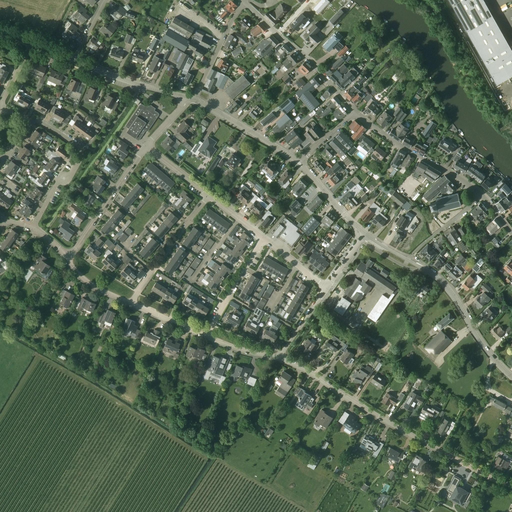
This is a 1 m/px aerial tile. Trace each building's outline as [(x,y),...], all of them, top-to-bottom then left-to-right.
[(223,9),(227,13),(229,11),(231,12),(237,6),(231,0),(225,7),(223,9)] [(327,0),(321,0),(313,9),(319,13),(329,2),(327,0)] [(477,0),(442,0),(488,79),(486,80),(488,84),(490,83),(492,88),(511,76),(511,60),(509,55),(477,0)] [(281,4),(271,15),(268,12),(264,17),(273,26),(288,10),(284,6),(283,6),(281,4)] [(83,24),(89,17),(85,13),(87,11),(81,6),(73,16),(83,24)] [(118,19),(122,15),(125,17),(133,20),(135,15),(127,12),(125,11),(121,7),(119,9),(114,6),(110,11),(112,13),(109,15),(116,21),(118,19)] [(218,15),(223,20),(228,14),(227,13),(223,9),(221,7),(216,13),(218,15)] [(311,22),(309,20),(309,19),(302,13),(296,20),(294,22),(292,24),(299,30),(302,26),(305,28),(311,22)] [(335,16),(331,21),(335,25),(344,16),(340,13),(336,17),(335,16)] [(168,28),(187,39),(189,37),(194,28),(174,17),(169,26),(168,28)] [(245,32),(252,25),(245,18),(240,22),(244,26),(242,28),(245,32)] [(109,37),(116,28),(112,25),(110,27),(105,23),(101,29),(106,33),(105,34),(109,37)] [(256,36),(267,29),(260,23),(251,30),(256,36)] [(73,41),(79,34),(76,31),(78,29),(72,24),(64,33),(73,41)] [(308,31),(304,35),(309,40),(310,39),(312,40),(311,40),(313,42),(315,43),(319,38),(315,34),(318,31),(313,26),(309,30),(309,29),(308,31)] [(187,40),(187,39),(168,28),(168,29),(162,38),(184,51),(187,46),(187,45),(188,45),(190,41),(187,40)] [(127,34),(124,42),(131,44),(133,36),(127,34)] [(237,38),(235,36),(231,34),(225,46),(232,49),(237,38)] [(272,35),(268,39),(267,38),(265,40),(264,40),(255,48),(264,57),(279,42),(272,35)] [(208,47),(211,41),(200,36),(198,39),(201,40),(199,43),(208,47)] [(244,44),(249,42),(243,36),(240,40),(244,44)] [(333,38),(325,45),(331,50),(336,45),(338,47),(343,43),(340,40),(338,39),(338,38),(337,37),(337,38),(335,36),(333,38)] [(149,48),(154,51),(156,47),(157,44),(159,40),(154,37),(153,39),(149,48)] [(87,44),(91,48),(90,50),(93,53),(98,47),(100,50),(105,44),(102,42),(97,38),(95,41),(92,38),(87,44)] [(195,50),(194,51),(194,52),(201,56),(204,51),(201,49),(201,48),(190,41),(188,45),(187,45),(195,50)] [(285,44),(276,53),(283,60),(292,51),(285,44)] [(341,57),(348,49),(345,45),(341,49),(342,50),(338,54),(341,57)] [(181,70),(189,55),(177,49),(177,48),(175,47),(173,52),(175,53),(171,60),(178,64),(176,67),(181,70)] [(243,52),(241,47),(232,52),(234,56),(235,56),(243,52)] [(121,59),(124,52),(120,51),(120,49),(117,48),(117,50),(112,48),(110,55),(121,59)] [(129,58),(142,63),(144,55),(135,52),(136,49),(132,48),(131,51),(129,58)] [(269,60),(273,56),(269,52),(261,60),(263,63),(268,59),(269,60)] [(288,58),(283,63),(286,66),(283,69),(286,72),(289,69),(294,65),(300,60),(294,53),(288,58)] [(402,65),(408,58),(404,54),(398,61),(402,65)] [(156,72),(162,60),(155,56),(149,68),(150,68),(150,70),(154,72),(155,71),(156,72)] [(338,66),(344,60),(347,57),(346,56),(342,56),(341,57),(332,66),(325,72),(328,75),(338,66)] [(219,61),(220,62),(218,66),(223,69),(222,71),(225,73),(230,64),(226,62),(227,61),(222,59),(221,60),(220,60),(219,61)] [(313,68),(306,61),(299,69),(301,71),(300,71),(302,73),(305,75),(313,68)] [(166,70),(169,71),(167,74),(174,78),(177,71),(175,69),(175,68),(172,66),(173,66),(165,62),(164,64),(168,66),(166,70)] [(258,62),(251,68),(259,77),(266,71),(258,62)] [(47,73),(44,72),(46,68),(34,63),(30,72),(41,77),(39,83),(43,84),(47,73)] [(0,75),(5,78),(8,72),(6,71),(7,68),(5,67),(6,66),(2,64),(2,66),(0,64),(0,75)] [(335,82),(349,70),(344,64),(330,77),(335,82)] [(342,76),(335,82),(342,89),(359,73),(353,67),(346,75),(345,74),(342,76)] [(251,84),(245,77),(248,75),(246,73),(244,75),(243,75),(234,82),(229,78),(229,77),(223,74),(212,69),(207,78),(208,78),(202,91),(212,95),(216,86),(223,89),(225,91),(232,99),(251,84)] [(67,77),(63,76),(52,71),(48,80),(47,84),(50,86),(52,82),(58,85),(57,87),(62,89),(67,77)] [(179,79),(183,81),(189,85),(194,75),(187,72),(185,77),(181,76),(179,79)] [(287,84),(292,79),(287,74),(282,79),(287,84)] [(311,92),(316,88),(323,82),(318,75),(306,85),(305,84),(296,92),(311,111),(320,103),(311,92)] [(357,82),(360,85),(366,79),(364,76),(357,82)] [(296,82),(301,88),(306,83),(301,78),(296,82)] [(81,94),(75,92),(79,83),(72,79),(68,88),(66,88),(65,90),(69,92),(71,91),(71,90),(73,91),(70,96),(76,99),(77,99),(79,100),(81,94)] [(356,95),(359,92),(354,86),(345,94),(350,100),(352,99),(354,96),(355,97),(356,95)] [(366,104),(371,99),(374,96),(371,93),(370,94),(367,91),(368,90),(365,87),(359,92),(356,95),(355,97),(354,96),(352,99),(356,103),(362,98),(363,98),(365,100),(364,101),(367,104),(366,104)] [(96,101),(99,94),(96,92),(97,90),(91,88),(88,94),(87,94),(84,99),(89,101),(90,98),(96,101)] [(322,95),(323,96),(326,99),(333,93),(330,88),(322,95)] [(16,104),(21,106),(26,98),(25,97),(27,94),(23,92),(23,91),(20,90),(16,97),(19,98),(16,104)] [(112,109),(116,102),(113,101),(114,99),(109,95),(105,102),(104,101),(101,106),(105,109),(106,106),(112,109)] [(258,103),(265,97),(262,95),(256,100),(258,103)] [(324,117),(341,103),(336,96),(327,104),(329,106),(325,110),(322,107),(316,112),(319,115),(321,114),(324,117)] [(31,98),(30,99),(26,97),(26,98),(21,106),(26,109),(26,108),(28,109),(34,100),(31,98)] [(32,106),(35,108),(35,109),(39,112),(44,103),(39,101),(40,99),(37,97),(32,106)] [(280,107),(286,114),(295,106),(289,98),(280,107)] [(369,114),(376,106),(373,103),(375,102),(371,99),(366,104),(368,106),(365,111),(369,114)] [(233,113),(240,105),(236,101),(231,106),(231,105),(228,108),(233,113)] [(47,103),(46,104),(44,103),(39,112),(44,114),(45,113),(47,114),(52,105),(48,103),(47,103)] [(158,113),(153,109),(154,107),(150,105),(149,107),(145,104),(144,106),(141,104),(127,124),(126,126),(126,127),(127,128),(129,129),(126,132),(139,141),(146,130),(148,132),(158,116),(159,115),(159,114),(159,113),(158,113)] [(378,104),(377,106),(376,106),(369,114),(373,118),(376,113),(379,115),(384,109),(383,109),(383,107),(382,106),(381,105),(379,104),(378,104)] [(255,119),(263,110),(256,105),(253,108),(254,109),(249,114),(255,119)] [(339,121),(349,111),(343,105),(340,107),(332,114),(339,121)] [(56,121),(61,112),(61,111),(57,109),(57,108),(54,107),(51,112),(54,113),(51,118),(56,121)] [(397,118),(403,110),(399,107),(393,115),(397,118)] [(400,123),(407,114),(402,111),(396,119),(400,123)] [(66,113),(65,114),(61,112),(56,121),(60,124),(63,118),(66,120),(69,115),(66,113)] [(264,125),(265,127),(276,118),(276,117),(272,112),(269,115),(261,122),(261,123),(263,126),(264,125)] [(384,127),(392,117),(385,112),(377,122),(384,127)] [(286,114),(279,120),(277,122),(278,124),(273,129),(278,135),(285,129),(288,132),(302,119),(299,115),(298,115),(294,118),(294,119),(295,120),(294,121),(293,120),(292,121),(286,114)] [(302,126),(311,118),(308,114),(299,123),(302,126)] [(71,128),(76,131),(81,123),(81,122),(83,121),(78,117),(79,117),(76,115),(72,120),(75,122),(71,128)] [(102,119),(99,124),(103,127),(107,122),(102,119)] [(356,131),(362,124),(359,122),(358,123),(355,120),(350,126),(356,131)] [(186,133),(184,131),(189,126),(184,121),(181,124),(181,125),(177,130),(179,132),(176,135),(183,142),(188,137),(185,135),(186,133)] [(326,132),(329,129),(322,121),(319,124),(326,132)] [(436,125),(431,121),(422,134),(428,138),(436,125)] [(81,123),(76,131),(80,134),(86,126),(81,123)] [(399,142),(406,133),(409,129),(401,123),(398,127),(396,131),(393,129),(389,134),(399,142)] [(352,136),(351,136),(356,141),(357,140),(367,129),(362,124),(356,131),(352,136)] [(312,143),(323,134),(316,125),(304,134),(307,137),(303,141),(294,130),(285,138),(294,149),(298,145),(299,147),(309,139),(312,143)] [(86,126),(80,134),(85,137),(90,129),(86,126)] [(90,129),(85,137),(89,140),(93,135),(96,136),(99,131),(97,129),(95,132),(90,129)] [(42,131),(40,134),(36,130),(34,133),(33,132),(32,134),(40,141),(44,136),(45,138),(46,137),(47,135),(42,131)] [(349,150),(355,144),(342,131),(336,137),(349,150)] [(39,146),(37,145),(40,141),(32,134),(30,136),(31,137),(29,139),(34,143),(32,145),(37,149),(39,146)] [(407,135),(405,137),(402,143),(410,148),(415,140),(407,135)] [(173,137),(171,139),(168,137),(161,145),(168,151),(173,146),(176,149),(181,143),(173,137)] [(195,145),(190,151),(197,156),(200,151),(206,156),(207,155),(210,157),(215,149),(212,147),(215,142),(208,137),(200,148),(195,145)] [(349,150),(336,137),(330,143),(342,156),(344,154),(349,150)] [(367,152),(370,149),(370,150),(375,144),(366,137),(359,144),(363,148),(367,152)] [(123,160),(128,152),(125,149),(128,145),(121,140),(117,145),(121,147),(117,153),(122,156),(120,158),(123,160)] [(450,154),(454,147),(443,140),(438,146),(450,154)] [(183,145),(189,151),(192,148),(185,142),(183,145)] [(330,158),(336,152),(327,143),(321,149),(330,158)] [(413,149),(418,152),(422,145),(417,143),(413,149)] [(424,144),(423,146),(422,145),(418,152),(423,154),(427,148),(428,146),(424,144)] [(351,156),(358,149),(354,145),(347,152),(351,156)] [(30,147),(28,150),(24,147),(23,149),(22,148),(20,150),(29,157),(32,152),(33,154),(35,151),(30,147)] [(60,147),(56,153),(53,151),(52,152),(51,153),(57,157),(58,158),(60,156),(64,159),(68,153),(60,147)] [(381,159),(386,153),(378,147),(371,155),(376,159),(378,157),(381,159)] [(404,156),(406,153),(400,149),(392,162),(398,166),(400,162),(404,157),(404,156)] [(28,160),(27,159),(29,157),(20,150),(18,152),(19,153),(18,156),(22,159),(20,161),(25,165),(28,160)] [(55,160),(57,157),(51,153),(52,152),(49,150),(46,155),(48,157),(48,158),(51,160),(50,162),(58,168),(61,164),(55,160)] [(222,168),(224,164),(232,169),(235,165),(238,167),(240,163),(237,162),(239,159),(238,159),(238,157),(237,157),(236,157),(232,154),(227,162),(222,159),(218,165),(222,168)] [(400,168),(401,169),(399,171),(403,174),(405,171),(412,162),(415,158),(408,154),(400,168)] [(216,156),(207,170),(210,172),(220,159),(216,156)] [(111,158),(106,166),(104,168),(109,171),(113,174),(118,167),(114,164),(116,161),(111,158)] [(463,164),(462,163),(463,162),(460,160),(459,161),(457,160),(453,167),(457,169),(457,170),(460,172),(460,171),(464,173),(468,166),(472,160),(469,158),(463,164)] [(321,172),(324,169),(327,172),(330,169),(330,168),(328,165),(324,168),(317,160),(313,164),(321,172)] [(330,168),(331,168),(334,165),(329,160),(326,163),(328,165),(330,168)] [(472,165),(470,167),(466,172),(466,174),(469,176),(470,175),(473,171),(474,172),(476,169),(475,168),(476,167),(480,163),(477,160),(473,164),(472,165)] [(16,161),(15,164),(12,162),(8,166),(15,171),(16,173),(22,165),(16,161)] [(262,170),(263,169),(267,173),(274,165),(269,161),(267,164),(263,163),(259,168),(262,170)] [(432,182),(438,176),(441,172),(421,161),(415,171),(416,171),(414,176),(418,178),(420,174),(432,182)] [(42,168),(47,171),(49,169),(54,173),(58,168),(50,162),(46,167),(44,165),(42,168)] [(149,174),(155,166),(150,162),(144,170),(148,173),(146,175),(148,177),(149,175),(149,174)] [(330,168),(330,169),(335,174),(338,171),(340,173),(344,170),(337,162),(331,168),(330,168)] [(278,174),(276,172),(279,169),(274,165),(267,173),(266,175),(270,178),(272,180),(278,174)] [(6,176),(11,180),(13,177),(11,176),(15,171),(8,166),(5,171),(8,174),(6,176)] [(153,178),(160,171),(155,166),(149,174),(149,175),(152,177),(151,179),(152,181),(154,179),(153,178)] [(41,177),(49,183),(52,178),(47,175),(49,172),(47,171),(42,168),(41,167),(40,169),(42,171),(44,173),(41,177)] [(480,172),(478,171),(476,169),(474,172),(473,171),(470,175),(476,180),(479,176),(478,175),(480,172)] [(158,182),(165,175),(160,171),(153,178),(154,179),(157,181),(155,183),(157,185),(159,183),(158,182)] [(280,179),(285,183),(282,186),(285,189),(290,183),(289,181),(292,176),(287,171),(280,179)] [(479,176),(476,180),(480,183),(485,176),(480,172),(478,175),(479,176)] [(334,177),(333,176),(328,180),(333,186),(338,182),(338,181),(341,179),(336,174),(334,177)] [(163,186),(169,179),(165,175),(158,182),(159,183),(162,185),(160,187),(162,189),(164,187),(163,186)] [(452,192),(457,188),(445,175),(442,178),(441,177),(423,195),(424,196),(422,197),(426,202),(428,200),(429,201),(430,199),(432,201),(434,199),(439,196),(438,195),(442,192),(444,194),(449,189),(452,192)] [(102,185),(105,181),(98,176),(95,181),(96,181),(92,188),(100,194),(105,187),(102,185)] [(356,176),(346,185),(351,190),(356,186),(361,181),(356,176)] [(49,183),(41,177),(39,179),(37,178),(36,180),(32,177),(30,179),(36,184),(39,186),(43,188),(43,185),(46,187),(49,183)] [(492,184),(490,182),(492,181),(491,180),(489,177),(487,179),(482,184),(486,189),(492,184)] [(305,187),(308,184),(302,178),(293,188),(296,191),(294,193),(298,196),(306,188),(305,187)] [(163,186),(164,187),(167,190),(165,192),(167,193),(169,191),(168,190),(175,183),(169,179),(163,186)] [(18,193),(21,189),(9,180),(6,184),(18,193)] [(502,181),(497,186),(500,189),(501,189),(506,184),(505,184),(502,181)] [(33,192),(41,198),(44,193),(40,190),(43,188),(39,186),(36,184),(34,186),(36,188),(33,192)] [(133,188),(139,194),(143,189),(137,184),(133,188)] [(381,189),(380,189),(390,197),(395,191),(392,189),(391,191),(390,190),(389,191),(388,190),(390,188),(387,186),(386,187),(382,184),(379,187),(381,189)] [(501,189),(500,189),(502,192),(506,196),(511,191),(511,190),(506,184),(501,189)] [(89,193),(90,191),(81,185),(79,187),(89,193)] [(240,190),(241,193),(237,198),(241,201),(248,193),(244,190),(246,187),(244,185),(240,190)] [(129,193),(135,198),(139,194),(133,188),(129,193)] [(357,194),(360,190),(358,188),(351,194),(349,191),(343,197),(348,202),(357,194)] [(357,194),(348,202),(353,208),(359,203),(356,200),(364,193),(361,189),(360,190),(357,194)] [(178,199),(186,205),(191,200),(186,195),(187,194),(183,191),(180,195),(181,196),(178,199)] [(395,191),(390,197),(401,207),(406,200),(395,191)] [(26,197),(35,204),(36,201),(38,202),(41,198),(33,192),(30,196),(28,195),(26,197)] [(502,192),(498,195),(502,199),(496,204),(498,207),(500,206),(501,205),(504,206),(509,202),(509,201),(509,200),(506,197),(502,192)] [(7,195),(6,196),(3,194),(0,198),(0,203),(2,206),(10,194),(8,193),(7,195)] [(125,198),(131,203),(135,198),(129,193),(125,198)] [(248,193),(241,201),(245,205),(249,200),(251,202),(256,196),(252,193),(250,195),(248,193)] [(439,211),(461,205),(458,193),(443,197),(442,195),(439,196),(440,198),(436,199),(437,202),(431,203),(432,209),(438,208),(439,211)] [(13,201),(10,199),(9,198),(10,197),(11,198),(12,196),(10,194),(2,206),(8,209),(13,201)] [(94,203),(97,199),(90,194),(87,198),(85,197),(82,201),(89,206),(92,202),(94,203)] [(307,206),(312,211),(313,212),(323,201),(317,195),(307,206)] [(263,201),(256,196),(251,202),(253,204),(250,208),(254,212),(261,204),(263,201)] [(22,208),(30,214),(33,209),(32,209),(36,204),(35,204),(26,197),(22,203),(22,204),(24,205),(22,208)] [(131,203),(125,198),(121,203),(127,208),(131,203)] [(177,210),(178,208),(181,211),(186,205),(178,199),(176,202),(175,200),(171,205),(173,206),(171,208),(174,211),(175,209),(177,210)] [(302,205),(296,199),(289,206),(293,209),(290,212),(295,216),(302,209),(300,207),(302,205)] [(500,206),(498,207),(502,212),(508,207),(511,204),(511,202),(511,201),(510,201),(509,200),(509,201),(509,202),(504,206),(501,205),(500,206)] [(263,201),(254,212),(258,215),(265,207),(266,208),(268,206),(263,201)] [(367,222),(374,213),(376,214),(378,212),(381,208),(374,202),(362,217),(367,222)] [(485,216),(490,212),(481,203),(471,212),(473,214),(480,221),(485,216)] [(159,211),(161,213),(165,208),(166,209),(168,206),(165,204),(159,211)] [(75,223),(79,225),(84,216),(81,214),(82,211),(76,206),(72,211),(74,212),(71,217),(74,219),(71,223),(74,225),(75,223)] [(20,217),(22,214),(27,218),(30,214),(22,208),(19,212),(17,211),(15,213),(20,217)] [(132,213),(130,215),(132,217),(138,210),(136,208),(132,213)] [(114,214),(120,220),(124,215),(118,209),(114,214)] [(208,221),(214,213),(209,209),(203,217),(207,220),(206,222),(208,223),(209,221),(208,221)] [(268,210),(263,217),(266,219),(262,224),(263,225),(265,227),(267,228),(269,224),(270,225),(276,218),(270,214),(271,213),(268,210)] [(332,224),(336,218),(329,212),(324,217),(324,218),(322,221),(325,223),(326,224),(329,226),(331,224),(332,224)] [(378,212),(376,214),(377,215),(372,221),(376,225),(382,218),(379,216),(381,214),(378,212)] [(167,218),(173,223),(177,218),(171,213),(167,218)] [(213,224),(219,216),(214,213),(208,221),(209,221),(213,224),(211,226),(213,227),(214,225),(213,224)] [(109,219),(116,224),(120,220),(114,214),(109,219)] [(402,215),(396,224),(405,230),(410,221),(402,215)] [(218,228),(224,220),(219,216),(213,224),(214,225),(218,227),(216,229),(218,231),(219,229),(218,228)] [(302,234),(298,231),(300,228),(285,216),(279,223),(286,228),(279,237),(292,247),(302,234)] [(309,235),(320,223),(313,217),(302,228),(309,235)] [(173,223),(167,218),(162,223),(169,228),(173,223)] [(382,218),(376,225),(380,228),(386,222),(382,218)] [(492,233),(502,225),(496,218),(493,221),(493,222),(487,227),(492,233)] [(105,224),(112,229),(116,224),(109,219),(105,224)] [(218,228),(219,229),(223,231),(221,233),(223,235),(225,232),(224,231),(230,224),(224,220),(218,228)] [(68,240),(74,231),(68,227),(70,225),(65,221),(59,229),(65,234),(64,236),(68,240)] [(169,228),(162,223),(158,227),(165,233),(169,228)] [(272,233),(278,238),(279,237),(286,228),(279,223),(272,233)] [(112,229),(105,224),(101,229),(107,234),(112,229)] [(457,243),(456,243),(458,246),(460,248),(460,249),(461,250),(462,251),(464,251),(466,250),(466,251),(469,249),(466,245),(465,245),(461,240),(461,239),(456,231),(456,230),(453,226),(449,229),(454,238),(455,238),(456,239),(456,241),(457,243)] [(463,236),(468,233),(463,226),(458,229),(463,236)] [(165,233),(158,227),(154,232),(161,238),(165,233)] [(203,234),(201,232),(193,227),(190,232),(197,237),(199,238),(200,238),(203,234)] [(9,234),(15,238),(18,234),(12,229),(9,234)] [(399,243),(403,236),(405,233),(398,229),(396,231),(397,232),(392,239),(399,243)] [(454,238),(449,229),(444,232),(447,236),(453,245),(456,243),(457,243),(456,241),(456,239),(455,238),(454,238)] [(340,235),(347,241),(351,236),(344,230),(341,234),(338,232),(337,234),(339,236),(340,235)] [(197,237),(190,232),(186,238),(193,243),(197,237)] [(243,232),(241,236),(242,237),(239,239),(234,235),(232,238),(244,247),(246,244),(247,245),(249,242),(251,238),(243,232)] [(6,238),(12,243),(15,238),(9,234),(6,238)] [(336,240),(343,246),(347,241),(340,235),(339,236),(336,239),(334,237),(333,239),(335,240),(336,240)] [(424,254),(426,256),(439,242),(442,245),(442,244),(445,242),(446,240),(442,235),(440,237),(437,240),(434,243),(434,244),(431,247),(428,244),(421,251),(421,252),(421,253),(423,254),(424,254)] [(228,239),(230,241),(236,245),(234,248),(241,253),(243,250),(242,249),(244,247),(232,238),(230,236),(228,239)] [(2,242),(9,247),(12,243),(6,238),(2,242)] [(148,243),(154,249),(159,244),(152,238),(148,243)] [(193,243),(186,238),(182,243),(189,248),(193,243)] [(332,245),(340,251),(343,246),(336,240),(335,240),(333,244),(330,242),(329,244),(331,245),(332,245)] [(295,251),(298,253),(300,255),(303,252),(307,255),(314,246),(308,241),(305,244),(302,242),(301,244),(295,251)] [(9,247),(2,242),(0,245),(0,247),(5,252),(9,247)] [(439,242),(426,256),(428,258),(428,259),(429,260),(430,260),(436,254),(437,255),(442,251),(439,248),(442,245),(439,242)] [(85,251),(89,255),(95,248),(97,246),(94,243),(92,246),(90,244),(85,251)] [(154,249),(148,243),(144,248),(150,253),(154,249)] [(332,245),(331,245),(329,249),(326,247),(325,249),(328,251),(328,250),(336,256),(340,251),(332,245)] [(224,249),(236,257),(238,255),(239,256),(241,253),(234,248),(232,250),(226,246),(224,249)] [(95,248),(89,255),(95,259),(100,253),(98,251),(95,248)] [(150,253),(144,248),(139,253),(146,258),(150,253)] [(175,253),(182,258),(186,253),(179,248),(175,253)] [(105,253),(108,255),(102,262),(107,266),(112,260),(109,257),(113,253),(109,249),(105,253)] [(236,257),(224,249),(222,252),(228,256),(226,259),(233,264),(236,261),(234,260),(236,257)] [(439,254),(441,256),(440,257),(437,260),(438,261),(435,264),(440,268),(445,262),(443,260),(444,259),(445,258),(443,256),(448,252),(445,249),(439,254)] [(319,256),(318,256),(315,253),(316,251),(314,250),(312,252),(313,253),(307,260),(312,264),(319,256)] [(171,258),(179,263),(182,258),(175,253),(171,258)] [(32,265),(35,267),(46,275),(50,269),(48,268),(50,266),(44,261),(46,258),(41,254),(36,261),(35,260),(32,265)] [(319,256),(312,264),(317,268),(324,260),(323,260),(320,257),(321,255),(319,254),(318,256),(319,256)] [(448,272),(452,268),(457,263),(460,265),(466,258),(461,254),(455,261),(456,261),(454,264),(450,260),(443,267),(448,272)] [(266,269),(271,260),(266,257),(261,265),(265,268),(264,270),(266,271),(267,269),(266,269)] [(168,263),(175,268),(179,263),(171,258),(168,263)] [(322,272),(329,264),(324,261),(326,259),(324,258),(323,260),(324,260),(317,268),(322,272)] [(472,268),(476,273),(480,269),(479,268),(485,262),(481,258),(473,266),(474,266),(472,268)] [(112,260),(107,266),(112,270),(121,260),(119,259),(115,262),(112,260)] [(366,265),(361,262),(354,272),(357,274),(356,276),(355,277),(344,293),(358,303),(363,296),(362,296),(365,293),(367,294),(372,287),(365,283),(367,281),(369,278),(392,294),(388,299),(382,295),(367,316),(375,322),(382,312),(385,308),(395,295),(394,295),(399,288),(385,278),(386,277),(389,273),(383,269),(380,273),(381,273),(380,274),(371,267),(374,263),(369,259),(366,265)] [(272,272),(277,263),(271,260),(266,269),(267,269),(270,271),(269,273),(271,275),(273,272),(272,272)] [(462,265),(469,272),(472,268),(474,266),(473,266),(467,260),(462,265)] [(213,265),(224,273),(226,271),(228,272),(230,269),(222,263),(220,266),(214,262),(213,265)] [(121,273),(126,278),(134,268),(131,265),(129,263),(121,273)] [(175,268),(168,263),(164,268),(171,273),(175,268)] [(277,275),(282,266),(277,263),(272,272),(273,272),(276,274),(275,277),(277,278),(278,276),(277,275)] [(214,274),(222,280),(224,277),(223,276),(224,273),(213,265),(211,267),(216,272),(214,274)] [(454,279),(455,279),(462,272),(456,265),(449,273),(451,275),(450,276),(450,277),(453,279),(454,279)] [(277,275),(278,276),(282,278),(280,280),(282,281),(284,278),(283,278),(288,270),(282,266),(277,275)] [(134,268),(126,278),(131,282),(131,281),(132,282),(134,279),(136,276),(139,278),(144,272),(141,270),(139,272),(134,268)] [(255,272),(254,276),(251,274),(248,280),(255,284),(258,278),(260,275),(255,272)] [(205,276),(217,284),(218,281),(220,282),(222,280),(214,274),(213,277),(207,273),(205,276)] [(477,275),(474,279),(470,276),(466,281),(463,285),(465,287),(464,288),(464,289),(466,290),(467,290),(467,289),(468,289),(471,286),(474,288),(482,279),(477,275)] [(217,284),(205,276),(203,278),(209,282),(207,285),(214,290),(216,288),(215,286),(217,284)] [(245,286),(252,290),(255,284),(248,280),(245,286)] [(157,293),(161,286),(156,282),(151,289),(157,293)] [(491,289),(485,283),(481,287),(487,293),(491,289)] [(298,289),(305,293),(308,288),(301,284),(298,289)] [(425,294),(429,289),(428,288),(429,288),(427,287),(423,284),(419,289),(416,292),(418,294),(421,290),(425,294)] [(191,289),(196,292),(197,290),(193,287),(189,285),(184,293),(188,295),(188,294),(191,289)] [(161,286),(157,293),(162,296),(166,289),(161,286)] [(242,291),(248,295),(252,290),(245,286),(242,291)] [(166,289),(162,296),(167,299),(173,289),(171,288),(170,291),(166,289)] [(176,298),(178,299),(181,294),(177,292),(178,290),(175,288),(174,290),(173,289),(167,299),(173,302),(176,298)] [(68,306),(74,295),(66,290),(66,291),(63,289),(60,295),(63,296),(60,301),(68,306)] [(305,293),(298,289),(295,295),(302,299),(305,293)] [(248,295),(242,291),(239,297),(245,301),(248,295)] [(484,292),(482,295),(479,297),(475,301),(476,302),(475,303),(474,303),(474,304),(474,305),(475,305),(476,305),(478,304),(481,307),(485,303),(486,304),(491,299),(484,292)] [(4,302),(9,296),(5,293),(1,299),(4,302)] [(187,305),(192,298),(187,295),(182,302),(187,305)] [(302,299),(295,295),(292,300),(299,304),(302,299)] [(334,309),(342,315),(351,303),(342,297),(340,301),(339,300),(336,305),(337,305),(334,309)] [(91,311),(95,303),(82,298),(77,308),(81,310),(82,307),(91,311)] [(192,298),(187,305),(193,309),(197,302),(192,298)] [(203,300),(200,304),(197,302),(193,309),(198,312),(203,305),(205,302),(203,300)] [(299,304),(292,300),(289,306),(296,309),(299,304)] [(203,305),(198,312),(204,316),(208,309),(203,305)] [(296,309),(289,306),(286,311),(293,315),(296,309)] [(494,311),(490,307),(483,315),(490,322),(496,315),(493,312),(494,311)] [(104,316),(101,314),(97,321),(99,322),(97,325),(101,327),(104,320),(110,323),(114,312),(107,309),(104,316)] [(231,324),(238,311),(235,309),(232,316),(229,314),(224,322),(227,324),(228,322),(231,324)] [(238,311),(231,324),(234,325),(233,327),(236,329),(241,321),(238,319),(241,313),(238,311)] [(293,315),(286,311),(282,317),(289,321),(293,315)] [(441,329),(454,318),(450,313),(437,324),(441,329)] [(258,324),(260,321),(259,320),(262,316),(259,314),(257,319),(249,331),(252,333),(251,335),(254,336),(259,328),(260,325),(258,324)] [(135,332),(137,326),(133,324),(135,321),(126,317),(122,327),(127,329),(126,332),(129,334),(131,330),(135,332)] [(247,321),(243,330),(246,331),(247,330),(249,331),(257,319),(254,317),(252,320),(249,318),(247,321)] [(272,325),(269,329),(267,328),(266,328),(266,329),(265,329),(261,337),(264,339),(265,338),(267,339),(275,326),(272,325)] [(278,328),(275,326),(267,339),(270,341),(269,342),(272,344),(277,336),(274,335),(278,328)] [(502,334),(504,331),(500,327),(497,329),(495,328),(491,332),(492,332),(491,333),(493,335),(493,334),(498,339),(503,335),(502,334)] [(153,344),(159,331),(154,328),(151,334),(145,332),(142,339),(153,344)] [(441,330),(431,340),(424,348),(428,352),(433,347),(439,353),(451,341),(441,330)] [(177,358),(180,352),(176,351),(181,340),(175,338),(174,341),(167,338),(162,350),(174,355),(174,357),(177,358)] [(340,350),(345,344),(340,341),(338,344),(330,338),(325,345),(335,352),(338,348),(340,350)] [(314,353),(316,350),(321,344),(318,342),(316,345),(307,339),(300,349),(308,354),(310,350),(314,353)] [(352,358),(354,355),(345,349),(347,346),(345,344),(340,350),(345,353),(343,356),(340,360),(347,364),(348,362),(351,364),(354,360),(352,358)] [(203,354),(205,350),(198,347),(197,349),(190,346),(186,355),(190,357),(191,355),(201,359),(204,361),(207,355),(203,354)] [(213,356),(209,365),(207,370),(210,371),(208,376),(219,380),(220,375),(222,375),(222,374),(224,369),(228,360),(221,357),(220,359),(213,356)] [(363,380),(365,376),(366,377),(367,374),(370,376),(373,371),(371,369),(372,368),(367,365),(365,368),(362,366),(358,372),(356,370),(353,374),(354,375),(352,377),(355,378),(354,381),(361,384),(362,380),(363,380)] [(248,378),(251,369),(244,367),(244,368),(236,366),(233,375),(231,374),(230,379),(235,381),(238,374),(248,378)] [(283,381),(280,386),(275,393),(283,398),(287,391),(294,382),(289,379),(291,376),(284,371),(279,379),(283,381)] [(226,376),(222,374),(222,375),(220,375),(219,380),(218,382),(222,384),(226,376)] [(381,388),(385,381),(375,375),(371,382),(381,388)] [(253,386),(256,379),(250,376),(247,384),(253,386)] [(297,386),(293,393),(297,395),(297,396),(301,398),(301,399),(299,398),(299,399),(298,402),(301,404),(300,405),(301,405),(302,405),(305,406),(310,409),(313,404),(312,403),(314,399),(311,397),(311,396),(306,393),(305,392),(305,391),(301,389),(297,386)] [(421,404),(424,399),(412,392),(404,406),(411,411),(417,402),(421,404)] [(398,400),(397,400),(394,397),(387,393),(382,402),(389,406),(391,402),(395,405),(398,401),(398,400)] [(493,402),(492,404),(509,414),(511,408),(506,405),(506,404),(495,398),(495,399),(490,396),(488,399),(493,402)] [(436,416),(440,409),(433,405),(432,408),(425,405),(421,412),(431,418),(433,414),(436,416)] [(326,427),(332,418),(326,414),(326,413),(321,410),(315,418),(316,419),(313,424),(318,426),(320,423),(326,427)] [(354,432),(359,425),(351,419),(353,417),(349,414),(344,422),(347,424),(346,427),(354,432)] [(452,430),(455,423),(452,422),(444,419),(443,421),(437,431),(445,435),(447,432),(449,428),(452,430)] [(375,452),(379,444),(373,441),(374,439),(370,436),(369,438),(365,436),(361,444),(365,446),(365,445),(368,446),(366,449),(370,452),(372,450),(375,452)] [(375,452),(378,454),(383,444),(380,443),(379,444),(375,452)] [(399,463),(404,454),(400,452),(400,453),(389,447),(387,451),(390,453),(388,456),(399,463)] [(321,457),(317,454),(312,463),(316,466),(321,457)] [(426,462),(422,460),(421,459),(421,458),(415,454),(408,467),(413,469),(414,467),(417,469),(416,470),(421,472),(426,462)] [(507,469),(508,466),(509,464),(511,466),(511,464),(511,457),(508,455),(506,460),(499,457),(494,466),(501,469),(502,466),(507,469)] [(392,471),(388,478),(394,480),(397,473),(392,471)] [(461,479),(454,476),(446,491),(452,494),(450,498),(461,504),(464,500),(467,502),(473,493),(469,491),(468,492),(465,491),(465,490),(460,487),(460,488),(457,486),(461,479)] [(366,492),(369,486),(364,483),(361,488),(366,492)] [(375,503),(381,506),(386,495),(383,494),(378,497),(375,503)]
